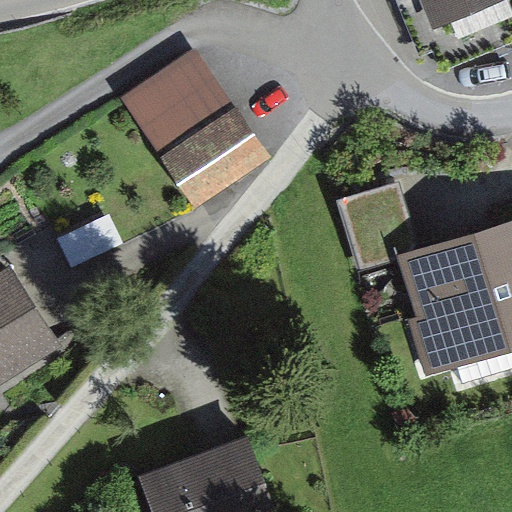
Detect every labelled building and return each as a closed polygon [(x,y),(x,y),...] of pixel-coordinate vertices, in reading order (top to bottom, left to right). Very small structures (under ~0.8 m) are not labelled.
[(425,0),(437,29),(507,0),(425,0)] [(194,54),(121,104),(193,210),(267,160),(194,54)] [(511,349),(511,223),(423,250),(413,216),(402,182),(338,201),(359,270),(395,259),(430,374),(511,349)] [(108,218),(59,241),(72,268),(121,245),(108,218)] [(11,271),(0,278),(0,385),(61,346),(11,271)] [(274,511),(248,439),(145,475),(157,511),(274,511)]
